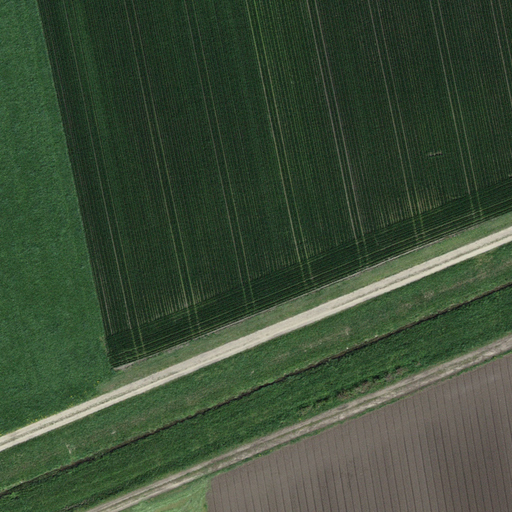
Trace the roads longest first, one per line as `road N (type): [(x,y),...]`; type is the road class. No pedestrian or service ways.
road 1 (track): [(0,444),(511,232)]
road 2 (track): [(66,511),(511,332)]
